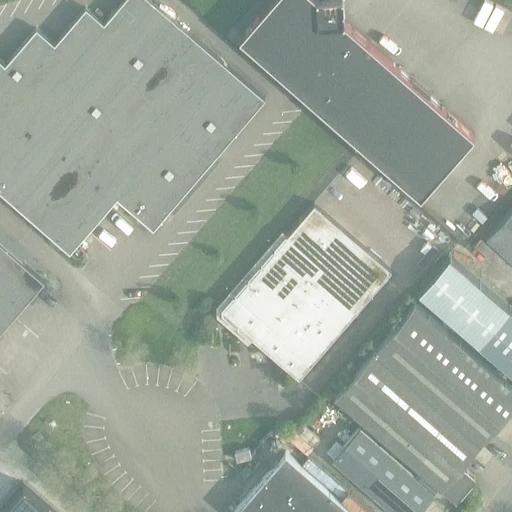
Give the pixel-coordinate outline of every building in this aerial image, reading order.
[(0,188),(70,249),(112,200),(117,195),(153,226),(264,97),(151,0),(123,0),(104,22),(86,7),(55,44),(37,27),(5,64),(0,59),(0,188)] [(270,0),(239,36),(421,195),(475,134),(345,20),(343,0),(270,0)] [(238,327),(250,337),(252,337),(298,377),(391,269),(314,203),(287,234),(285,234),(274,246),(275,249),(274,249),(272,249),(261,262),(261,264),(259,264),(248,277),(248,279),(245,280),(235,292),(235,294),(233,295),(221,308),(222,313),(235,324),(237,324),(236,325),(237,326),(238,327)] [(511,207),(486,238),(511,259),(511,207)] [(0,329),(43,279),(0,241),(0,329)] [(449,254),(419,289),(461,326),(511,369),(511,309),(510,307),(449,254)] [(334,392),(364,417),(441,484),(455,496),(473,474),(460,462),(511,402),(511,384),(444,325),(415,299),(334,392)] [(332,457),(396,511),(417,511),(434,492),(359,426),(342,446),(332,457)] [(336,440),(326,451),(332,457),(342,446),(336,440)] [(249,447),(234,450),(237,460),(251,456),(249,447)] [(233,511),(355,511),(285,451),(233,511)] [(0,511),(57,511),(23,482),(0,508),(0,511)]
